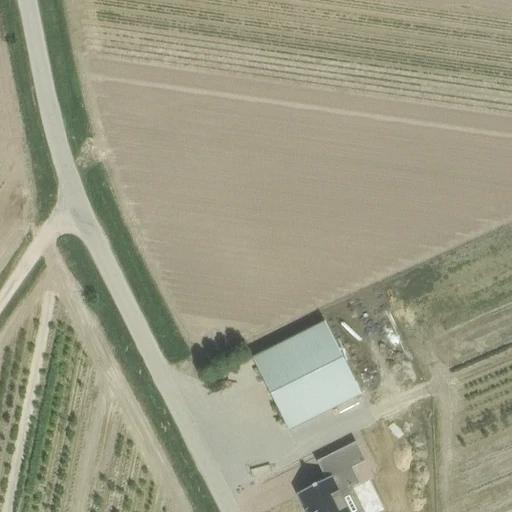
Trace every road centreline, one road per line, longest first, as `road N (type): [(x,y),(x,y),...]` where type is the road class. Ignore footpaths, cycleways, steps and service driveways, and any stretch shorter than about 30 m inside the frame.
road 1 (unclassified): [(224,511),(75,208),(27,0)]
road 2 (track): [(75,208),(0,304)]
